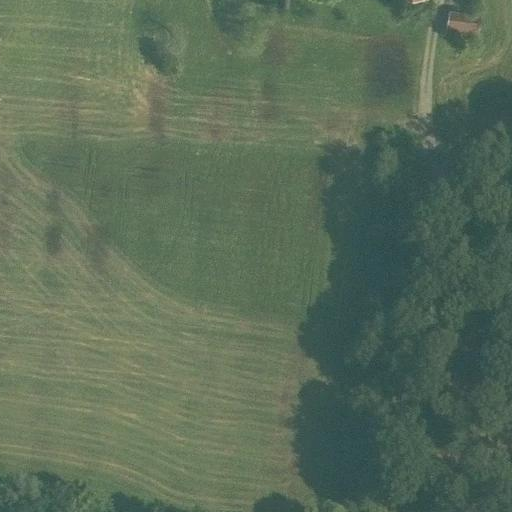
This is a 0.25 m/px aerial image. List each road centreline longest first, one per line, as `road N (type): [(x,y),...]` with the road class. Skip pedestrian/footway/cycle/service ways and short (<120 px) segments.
road 1 (track): [(388,511),(427,115)]
road 2 (track): [(437,0),(427,87),(437,134),(470,144),(511,130)]
